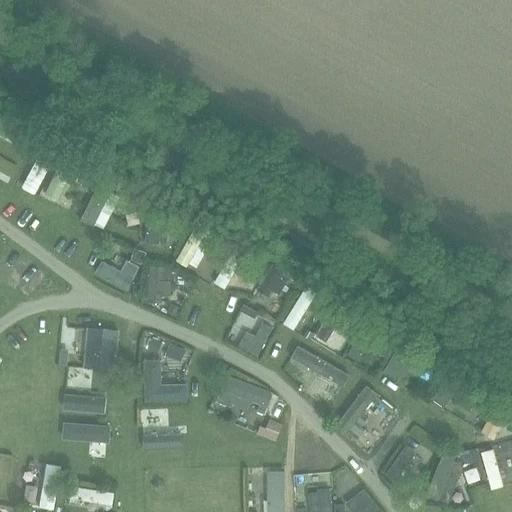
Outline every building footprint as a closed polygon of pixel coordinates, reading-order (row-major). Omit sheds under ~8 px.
[(118,283),(125,269),(87,250),(81,264),(118,283)] [(142,283),(158,283),(158,258),(141,258),(142,283)] [(159,268),(158,284),(174,284),(175,269),(159,268)] [(270,307),(275,295),(261,290),(257,302),(270,307)] [(289,322),(293,309),(275,303),(271,316),(289,322)] [(225,336),(251,350),(267,320),(242,306),(225,336)] [(74,350),(76,319),(56,318),(54,349),(74,350)] [(291,334),(281,350),(329,382),(339,366),(291,334)] [(181,392),(180,375),(153,376),(153,351),(133,351),(134,393),(181,392)] [(275,365),(286,371),(293,359),(281,353),(275,365)] [(225,400),(224,404),(252,411),(260,381),(211,368),(204,394),(225,400)] [(353,436),(385,398),(357,375),(326,413),(353,436)] [(258,407),(251,421),(267,428),(273,415),(258,407)] [(132,421),(134,439),(171,436),(170,418),(132,421)] [(511,470),(511,427),(489,435),(494,452),(497,451),(504,473),(511,470)] [(483,437),(470,441),(481,479),(494,476),(483,437)] [(469,450),(432,447),(429,489),(460,492),(462,469),(467,469),(469,450)] [(279,459),(257,459),(257,510),(279,510),(279,459)] [(86,495),(101,499),(106,482),(61,468),(54,492),(84,501),(86,495)] [(350,511),(368,499),(349,472),(332,484),(350,511)] [(13,491),(26,492),(27,474),(14,473),(13,491)] [(28,499),(47,500),(48,474),(29,474),(28,499)] [(303,479),(303,511),(326,511),(341,511),(340,494),(326,494),(325,478),(303,479)]
